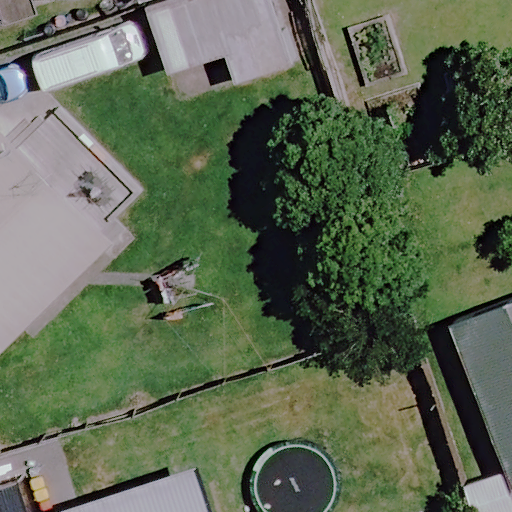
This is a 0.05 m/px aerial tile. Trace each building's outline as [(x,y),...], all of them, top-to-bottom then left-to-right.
[(294,72),(281,34),(269,0),(141,0),(167,73),(222,54),(235,93),(294,72)] [(130,181),(15,94),(0,110),(0,343),(32,310),(130,181)] [(511,296),(440,336),(511,468),(511,296)] [(222,511),(203,455),(63,504),(66,511),(222,511)] [(42,511),(29,470),(0,478),(0,511),(42,511)]
